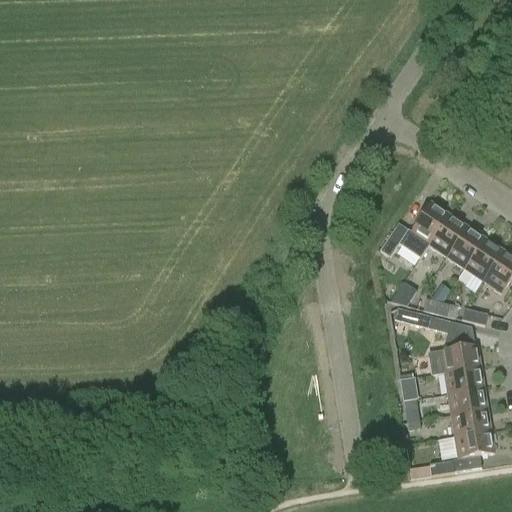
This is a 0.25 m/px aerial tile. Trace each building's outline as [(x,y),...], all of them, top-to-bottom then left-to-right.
[(492,65),(472,52),(457,76),(477,90),(492,65)] [(511,116),(499,136),(511,144),(511,116)] [(407,254),(419,262),(427,248),(448,218),(429,205),(410,235),(406,233),(401,240),(392,234),(378,254),(388,261),(397,247),(407,254)] [(429,249),(445,260),(465,229),(448,218),(427,248),(419,262),(420,262),(429,249)] [(465,229),(445,260),(463,272),(484,242),(465,229)] [(463,272),(457,281),(465,287),(471,278),(481,284),(502,254),(484,242),(463,272)] [(511,260),(502,254),(481,284),(500,297),(511,278),(511,260)] [(405,309),(415,294),(403,286),(389,306),(405,309)] [(437,318),(440,306),(424,302),(422,314),(437,318)] [(457,310),(440,306),(437,318),(454,322),(457,310)] [(483,329),(486,317),(463,312),(460,323),(483,329)] [(413,329),(446,336),(449,325),(415,318),(413,329)] [(475,349),(439,355),(426,357),(430,379),(443,377),(443,376),(479,370),(475,349)] [(482,392),(479,370),(443,376),(443,377),(446,398),(482,392)] [(424,381),(423,375),(399,378),(400,384),(424,381)] [(482,392),(446,398),(450,419),(486,413),(482,392)] [(402,405),(414,403),(413,395),(401,397),(402,405)] [(415,411),(414,403),(402,405),(403,413),(415,411)] [(489,434),(486,413),(450,419),(453,440),(489,434)] [(407,434),(419,432),(417,424),(406,426),(407,434)] [(489,434),(453,440),(457,462),(493,456),(489,434)] [(428,468),(428,470),(408,472),(410,483),(453,476),(452,464),(428,468)]
